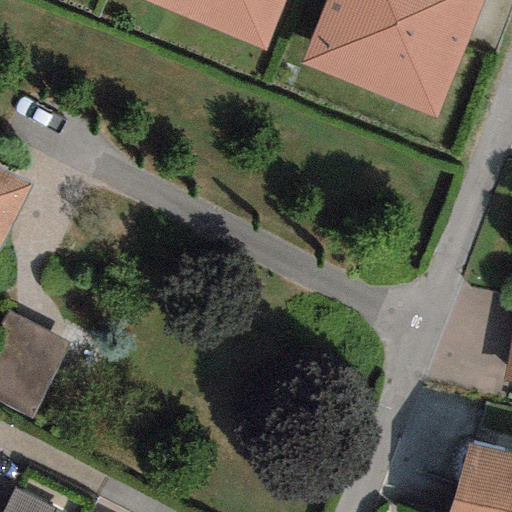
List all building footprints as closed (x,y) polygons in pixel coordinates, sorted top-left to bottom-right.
[(138,0),(263,51),(283,0),(138,0)] [(325,0),(299,65),(436,121),(485,0),(325,0)] [(0,245),(32,185),(0,168),(0,245)] [(7,308),(0,328),(0,392),(41,407),(68,329),(7,308)] [(511,321),(501,382),(511,383),(511,321)] [(511,511),(511,457),(466,444),(446,511),(511,511)] [(56,511),(13,490),(1,511),(56,511)]
